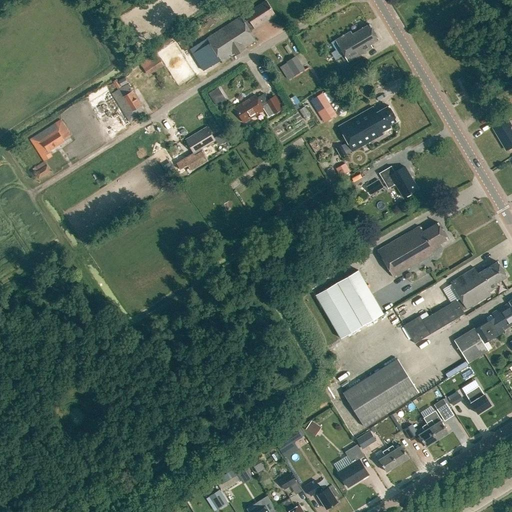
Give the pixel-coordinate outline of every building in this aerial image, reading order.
[(269,7),(265,1),(253,9),(253,8),(245,13),(239,16),(189,49),(203,70),(220,59),(221,62),(255,40),(249,30),(274,14),(269,7)] [(216,22),(228,15),(223,7),(212,14),(216,22)] [(378,39),(369,23),(352,33),(350,30),(335,40),(343,54),(340,56),(343,61),(346,59),(347,61),(372,47),(370,44),(378,39)] [(188,48),(184,41),(197,33),(192,25),(174,36),(175,38),(172,40),(181,53),(188,48)] [(143,65),(150,74),(166,64),(159,54),(143,65)] [(358,64),(364,60),(361,55),(355,59),(349,63),(352,68),(358,64)] [(295,56),(286,62),(287,62),(295,75),(295,76),(304,70),(295,56)] [(288,79),(295,75),(287,62),(280,67),(288,79)] [(138,109),(143,106),(132,86),(115,95),(129,122),(142,115),(138,109)] [(219,94),(216,89),(209,94),(212,99),(219,94)] [(264,93),(257,98),(254,94),(234,107),(243,122),(264,109),(268,116),(281,109),(273,95),(268,99),(264,93)] [(324,122),(336,115),(322,93),(311,101),(324,122)] [(338,125),(347,142),(352,151),(382,134),(381,132),(390,127),(388,125),(397,120),(388,105),(375,112),(372,106),(338,125)] [(506,150),(511,146),(511,127),(507,120),(511,117),(511,114),(510,110),(494,119),(498,125),(493,128),(506,150)] [(48,151),(65,141),(63,139),(70,135),(60,119),(29,139),(39,154),(47,149),(48,151)] [(193,153),(215,140),(206,126),(185,139),(193,153)] [(341,145),(346,154),(352,151),(347,142),(341,145)] [(340,157),(346,154),(341,145),(335,148),(340,157)] [(181,174),(197,164),(192,155),(176,165),(181,174)] [(347,163),(337,167),(340,176),(351,172),(347,163)] [(38,178),(51,170),(47,164),(34,172),(38,178)] [(394,171),(391,165),(378,173),(388,188),(395,184),(403,197),(418,188),(404,166),(394,171)] [(360,188),(363,194),(369,190),(371,194),(383,187),(378,179),(368,184),(360,188)] [(447,238),(437,221),(422,230),(419,225),(377,250),(393,277),(432,254),(430,251),(441,245),(439,243),(447,238)] [(463,239),(458,242),(461,249),(467,246),(463,239)] [(506,276),(497,261),(478,273),(474,267),(450,282),(466,308),(491,293),(489,291),(497,286),(495,283),(506,276)] [(342,338),(385,313),(360,270),(317,296),(342,338)] [(474,327),(453,340),(468,363),(488,350),(491,347),(487,340),(503,330),(503,329),(511,323),(511,298),(508,301),(509,302),(492,312),(494,316),(493,317),(487,321),(475,328),(474,327)] [(416,343),(465,313),(457,299),(423,320),(421,315),(405,325),(416,343)] [(363,426),(418,392),(397,358),(342,392),(363,426)] [(477,413),(491,405),(483,393),(478,385),(465,393),(470,402),(477,413)] [(452,406),(457,403),(454,397),(449,400),(452,406)] [(434,405),(439,412),(448,406),(443,399),(434,405)] [(427,423),(437,439),(448,432),(441,420),(438,416),(427,423)] [(305,430),(312,434),(318,425),(311,421),(305,430)] [(426,446),(437,439),(427,423),(416,430),(412,424),(404,429),(411,440),(419,435),(426,446)] [(280,450),(302,436),(297,427),(274,441),(280,450)] [(362,449),(376,440),(370,430),(356,439),(362,449)] [(347,487),(368,474),(359,458),(364,455),(356,444),(345,451),(352,462),(338,471),(347,487)] [(387,448),(397,464),(409,457),(401,445),(395,449),(392,445),(387,448)] [(386,471),(397,464),(387,448),(383,451),(385,455),(378,459),(386,471)] [(253,466),(262,461),(256,453),(248,458),(253,466)] [(243,465),(219,479),(222,484),(237,475),(239,478),(241,477),(244,482),(251,478),(243,465)] [(284,489),(296,481),(291,472),(278,480),(284,489)] [(326,509),(337,502),(334,496),(338,494),(332,484),(328,487),(321,491),(314,479),(304,485),(310,495),(316,492),(326,509)] [(220,491),(209,497),(216,507),(226,501),(220,491)] [(295,507),(289,497),(281,502),(287,511),(285,511),(303,511),(304,511),(299,504),(295,507)]
